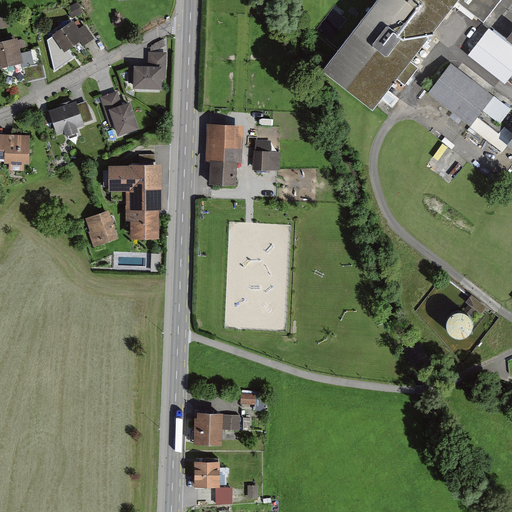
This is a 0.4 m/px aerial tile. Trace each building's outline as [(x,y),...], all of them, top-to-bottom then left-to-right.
[(511,0),(378,0),(324,71),(373,110),(400,75),(407,80),(419,65),(412,59),(456,1),(490,26),(468,54),(508,85),(511,79),(511,0)] [(112,24),(116,27),(122,27),(125,23),(125,17),(121,14),(115,14),(111,19),(112,24)] [(79,31),(73,23),(55,35),(65,51),(82,40),(85,44),(93,39),(85,28),(79,31)] [(0,68),(22,63),(17,41),(0,44),(0,68)] [(149,69),(136,68),(135,88),(161,89),(161,68),(165,68),(166,54),(150,54),(149,69)] [(511,110),(451,65),(430,94),(506,151),(510,146),(511,147),(511,143),(505,138),(509,133),(504,130),(501,134),(482,119),(487,112),(502,123),(511,110)] [(138,129),(130,105),(122,107),(117,93),(99,99),(108,127),(116,124),(120,136),(138,129)] [(83,126),(76,105),(51,113),(58,134),(66,131),(68,136),(78,133),(76,128),(83,126)] [(244,127),(210,125),(208,161),(212,161),(211,183),(236,185),(237,163),(242,163),(244,127)] [(29,138),(0,136),(0,155),(6,156),(6,163),(12,163),(12,169),(22,170),(23,163),(28,163),(29,138)] [(272,141),(257,140),(256,168),(280,169),(281,153),(271,152),(272,141)] [(473,162),(454,146),(433,170),(451,186),(473,162)] [(163,168),(108,168),(108,195),(125,195),(125,224),(131,224),(131,242),(159,242),(159,213),(163,213),(163,168)] [(118,240),(109,212),(86,220),(90,233),(89,233),(94,248),(118,240)] [(472,298),(467,304),(482,316),(487,310),(472,298)] [(257,393),(241,392),(241,405),(256,406),(257,393)] [(241,412),(196,412),(196,444),(224,444),(224,429),(241,429),(241,412)] [(221,461),(196,461),(196,486),(221,486),(221,461)]
